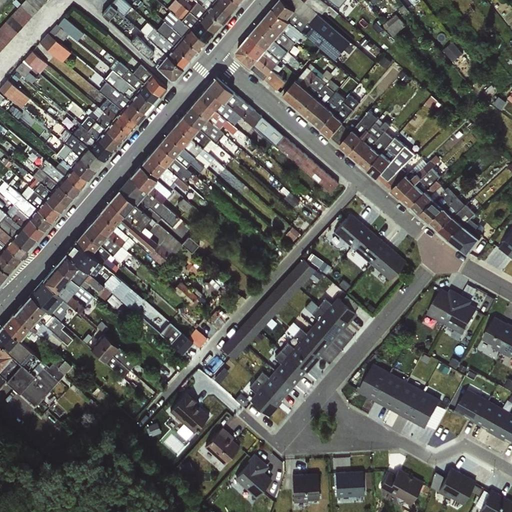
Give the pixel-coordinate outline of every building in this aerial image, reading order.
[(23,0),(0,25),(0,49),(27,20),(32,24),(50,4),(48,0),(23,0)] [(112,19),(121,9),(125,13),(134,4),(129,0),(114,0),(104,12),(112,19)] [(222,22),(196,1),(192,5),(185,0),(177,0),(182,4),(213,32),(222,22)] [(230,12),(216,0),(195,0),(196,1),(222,22),(230,12)] [(238,3),(234,0),(216,0),(230,12),(238,3)] [(303,0),(279,0),(274,8),(304,34),(342,66),(358,46),(303,0)] [(213,32),(182,4),(174,13),(180,18),(205,41),(213,32)] [(297,42),(304,34),(274,8),(266,16),(297,42)] [(398,12),(387,25),(398,35),(409,23),(398,12)] [(64,40),(72,32),(78,38),(85,31),(66,14),(43,40),(65,60),(74,49),(64,40)] [(289,51),(297,42),(266,16),(258,26),(289,51)] [(198,50),(173,27),(161,17),(157,21),(160,24),(156,28),(191,59),(198,50)] [(205,41),(180,18),(173,27),(198,50),(205,41)] [(191,59),(156,28),(150,23),(142,31),(144,34),(183,68),(191,59)] [(183,68),(144,34),(141,37),(128,26),(123,33),(170,78),(174,78),(183,68)] [(281,61),(289,51),(258,26),(250,35),(281,61)] [(273,70),(281,61),(250,35),(243,44),(273,70)] [(265,79),(273,70),(243,44),(238,50),(238,55),(265,79)] [(18,67),(34,81),(41,73),(41,72),(50,62),(35,48),(18,67)] [(159,95),(144,81),(119,61),(116,64),(123,72),(121,75),(154,101),(159,95)] [(293,104),(321,70),(316,67),(313,70),(307,66),(283,95),(293,104)] [(154,101),(121,75),(112,68),(108,74),(118,82),(115,86),(145,111),(154,101)] [(321,70),(293,104),(302,112),(331,78),(321,70)] [(144,81),(159,95),(166,87),(151,74),(144,81)] [(24,106),(32,96),(10,76),(1,86),(24,106)] [(207,86),(241,115),(330,192),(338,182),(215,76),(207,86)] [(313,121),(338,90),(341,86),(331,78),(302,112),(313,121)] [(145,111),(115,86),(108,81),(100,91),(107,97),(137,121),(145,111)] [(241,115),(207,86),(199,95),(234,124),(241,115)] [(322,128),(346,98),(338,90),(313,121),(322,128)] [(331,136),(343,124),(360,102),(350,94),(346,98),(322,128),(331,136)] [(234,124),(199,95),(191,104),(219,129),(223,124),(234,132),(237,128),(234,124)] [(137,121),(107,97),(98,106),(102,110),(128,131),(137,121)] [(128,131),(102,110),(99,114),(89,104),(84,110),(87,114),(120,141),(128,131)] [(219,129),(191,104),(184,113),(217,143),(220,140),(222,141),(227,136),(219,129)] [(351,131),(340,144),(350,153),(377,123),(379,118),(375,114),(376,111),(371,107),(351,131)] [(217,143),(184,113),(175,123),(205,149),(208,147),(212,149),(215,147),(217,148),(220,146),(217,143)] [(120,141),(87,114),(80,123),(111,151),(120,141)] [(377,123),(350,153),(359,161),(390,124),(386,120),(381,125),(377,123)] [(71,133),(103,160),(111,151),(80,123),(71,133)] [(205,149),(175,123),(166,134),(204,166),(206,167),(214,158),(205,149)] [(340,144),(351,131),(343,124),(331,136),(340,144)] [(390,124),(359,161),(368,169),(396,136),(393,134),(396,129),(390,124)] [(65,141),(96,169),(103,160),(71,133),(65,141)] [(204,166),(166,134),(158,143),(192,171),(195,168),(199,171),(204,166)] [(378,177),(392,162),(406,145),(396,136),(368,169),(378,177)] [(96,169),(65,141),(57,152),(87,179),(96,169)] [(192,171),(158,143),(150,152),(185,181),(188,178),(201,189),(206,183),(192,171)] [(87,179),(57,152),(54,150),(50,155),(58,161),(55,166),(81,187),(87,179)] [(185,181),(150,152),(142,162),(170,186),(173,181),(184,190),(189,186),(185,181)] [(408,173),(392,190),(401,197),(428,172),(437,162),(441,159),(436,154),(428,162),(423,159),(408,173)] [(81,187),(55,166),(44,157),(41,162),(45,164),(41,168),(73,196),(81,187)] [(392,190),(408,173),(402,167),(399,169),(392,162),(378,177),(392,190)] [(139,164),(130,175),(163,202),(172,194),(172,192),(139,164)] [(411,205),(438,180),(449,168),(445,164),(432,175),(428,172),(401,197),(411,205)] [(73,196),(41,168),(39,167),(32,175),(37,179),(67,203),(73,196)] [(180,218),(163,202),(130,175),(119,188),(158,222),(161,219),(172,227),(180,218)] [(67,203),(37,179),(30,185),(60,211),(67,203)] [(52,221),(21,194),(4,180),(0,184),(0,190),(12,203),(44,230),(52,221)] [(420,213),(445,188),(438,180),(411,205),(420,213)] [(60,211),(30,185),(29,184),(21,194),(52,221),(60,211)] [(429,222),(458,195),(449,186),(445,188),(420,213),(429,222)] [(184,246),(158,222),(119,188),(110,199),(175,256),(184,246)] [(439,230),(467,204),(458,195),(429,222),(439,230)] [(186,197),(180,203),(187,209),(193,203),(186,197)] [(164,267),(175,256),(110,199),(100,210),(134,241),(164,267)] [(44,230),(12,203),(5,211),(37,238),(44,230)] [(449,238),(471,218),(476,213),(467,204),(439,230),(449,238)] [(37,238),(5,211),(0,207),(0,225),(28,249),(37,238)] [(126,249),(134,241),(100,210),(92,220),(126,249)] [(351,215),(335,233),(392,281),(408,262),(351,215)] [(471,218),(449,238),(468,253),(483,234),(476,229),(479,226),(471,218)] [(128,251),(126,249),(92,220),(84,230),(113,256),(119,262),(128,251)] [(28,249),(0,225),(0,240),(21,257),(28,249)] [(297,239),(302,230),(294,225),(288,234),(297,239)] [(84,230),(76,239),(111,269),(115,263),(110,259),(113,256),(84,230)] [(511,230),(499,246),(511,256),(511,230)] [(191,235),(184,241),(194,250),(200,243),(191,235)] [(143,298),(111,269),(76,239),(66,250),(120,299),(133,310),(143,298)] [(21,257),(0,240),(0,252),(14,265),(21,257)] [(112,306),(120,299),(66,250),(55,263),(87,288),(89,286),(112,306)] [(0,265),(8,272),(14,265),(0,252),(0,265)] [(221,349),(236,363),(317,271),(302,258),(221,349)] [(93,295),(87,288),(55,263),(43,278),(70,303),(80,312),(93,295)] [(0,281),(8,272),(0,265),(0,281)] [(63,310),(70,303),(43,278),(31,293),(61,322),(64,324),(68,320),(63,315),(65,312),(63,310)] [(442,290),(428,316),(465,336),(479,310),(471,306),(473,302),(452,290),(450,294),(442,290)] [(59,325),(61,322),(31,293),(22,303),(62,341),(67,344),(73,338),(59,325)] [(318,305),(343,326),(344,327),(356,313),(352,310),(358,303),(347,293),(341,300),(336,296),(331,302),(325,297),(318,305)] [(343,326),(318,305),(311,299),(305,307),(317,317),(311,324),(331,340),(343,326)] [(55,350),(62,341),(22,303),(13,312),(30,329),(55,350)] [(21,339),(30,329),(13,312),(3,324),(21,339)] [(511,326),(495,318),(483,341),(511,355),(511,326)] [(205,319),(180,347),(185,351),(195,340),(201,346),(216,329),(205,319)] [(173,320),(163,331),(173,340),(183,329),(173,320)] [(3,324),(0,327),(0,343),(51,388),(72,366),(59,353),(49,365),(21,339),(3,324)] [(299,339),(318,355),(331,340),(311,324),(305,331),(299,326),(293,334),(299,339)] [(124,376),(138,362),(107,329),(92,343),(124,376)] [(181,347),(190,334),(183,330),(174,342),(181,347)] [(280,349),(305,370),(305,371),(318,355),(299,339),(293,346),(287,341),(280,349)] [(192,357),(201,347),(195,342),(186,352),(192,357)] [(35,406),(51,388),(0,343),(0,388),(7,381),(35,406)] [(273,369),(293,384),(305,370),(280,349),(274,356),(280,361),(273,369)] [(372,399),(388,371),(374,363),(358,391),(372,399)] [(255,378),(280,399),(293,384),(273,369),(268,375),(262,370),(255,378)] [(390,408),(405,380),(388,371),(372,399),(390,408)] [(280,399),(255,378),(249,384),(256,390),(249,398),(269,415),(281,401),(280,399)] [(406,417),(423,390),(405,380),(390,408),(406,417)] [(476,422),(487,400),(467,389),(455,411),(476,422)] [(423,390),(406,417),(425,427),(440,399),(423,390)] [(197,401),(186,391),(169,410),(192,431),(208,414),(195,403),(197,401)] [(508,411),(487,400),(476,422),(489,428),(488,430),(496,434),(508,411)] [(511,442),(511,413),(508,411),(496,434),(511,442)] [(233,435),(222,426),(205,446),(224,462),(239,444),(232,438),(233,435)] [(268,466),(254,454),(234,478),(255,496),(271,478),(264,471),(268,466)] [(435,471),(430,485),(463,502),(470,488),(478,492),(481,487),(473,483),(475,480),(451,466),(445,476),(435,471)] [(389,469),(380,486),(410,503),(423,481),(398,468),(395,473),(389,469)] [(361,470),(335,471),(337,495),(363,493),(361,470)] [(292,473),(294,500),(319,497),(317,472),(292,473)] [(511,511),(511,502),(492,492),(481,511),(511,511)]
